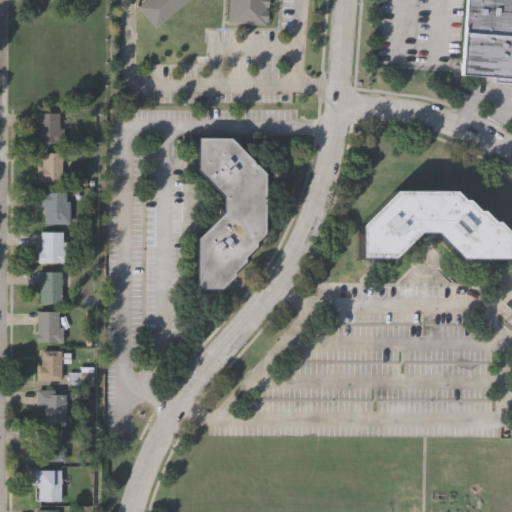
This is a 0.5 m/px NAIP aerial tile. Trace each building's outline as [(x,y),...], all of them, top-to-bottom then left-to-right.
[(267,0),(266,22),(264,22),(264,24),(227,21),(228,0),(185,0),(155,26),(137,7),(144,0),(267,0)] [(461,0),(511,0),(511,75),(455,72),(461,0)] [(64,144),(37,144),(37,110),(58,110),(58,127),(64,127),(64,144)] [(261,233),(252,243),(252,248),(241,257),(241,263),(230,272),(230,278),(217,291),(193,291),(193,241),(219,215),(218,197),(194,171),(194,140),(226,140),(261,176),(261,233)] [(41,167),(41,153),(61,153),(61,181),(35,181),(35,167),(41,167)] [(42,224),(42,207),(35,207),(35,191),(65,191),(65,201),(69,201),(69,224),(42,224)] [(390,193),(450,193),(459,201),(463,202),(473,212),(478,213),(488,223),(492,224),(505,236),(505,260),(457,260),(430,234),(412,233),(388,260),(355,260),(355,228),(390,193)] [(36,263),(36,249),(40,249),(40,230),(63,230),(63,248),(67,248),(67,263),(36,263)] [(37,300),(38,288),(35,288),(35,269),(61,269),(60,300),(37,300)] [(35,340),(35,309),(58,309),(58,325),(62,325),(62,340),(35,340)] [(34,379),(34,362),(40,362),(40,349),(61,349),(61,352),(69,352),(69,360),(61,360),(61,379),(34,379)] [(67,384),(67,371),(79,371),(79,366),(92,366),(92,384),(67,384)] [(43,419),(43,402),(35,402),(35,389),(55,389),(55,392),(66,392),(66,419),(43,419)] [(34,461),(34,444),(38,444),(39,430),(60,430),(60,448),(64,448),(64,462),(34,461)] [(38,499),(38,486),(36,486),(36,468),(61,468),(61,499),(38,499)]
